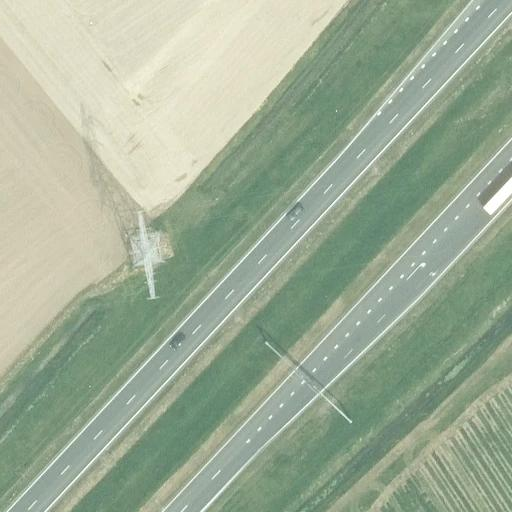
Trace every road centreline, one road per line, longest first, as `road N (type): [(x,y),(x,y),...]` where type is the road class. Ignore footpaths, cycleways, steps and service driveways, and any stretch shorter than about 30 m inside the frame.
road 1 (trunk): [(504,0),(32,511)]
road 2 (trunk): [(178,511),(511,159)]
